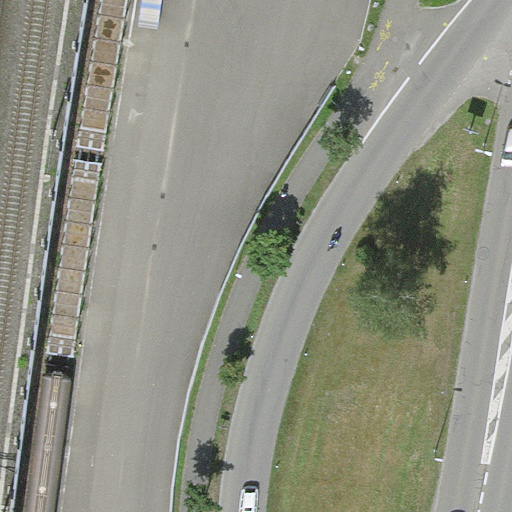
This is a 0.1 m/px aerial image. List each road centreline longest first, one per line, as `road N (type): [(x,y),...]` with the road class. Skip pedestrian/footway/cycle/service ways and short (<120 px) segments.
road 1 (primary): [(502,0),(361,181),(307,278),(266,392),(245,511)]
road 2 (primary): [(479,511),(511,351)]
